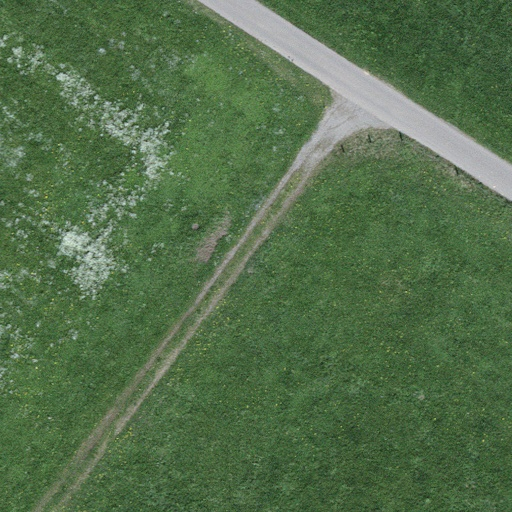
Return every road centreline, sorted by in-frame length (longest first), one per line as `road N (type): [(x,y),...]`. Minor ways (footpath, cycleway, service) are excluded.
road 1 (track): [(39,511),(364,92)]
road 2 (track): [(222,0),(511,187)]
